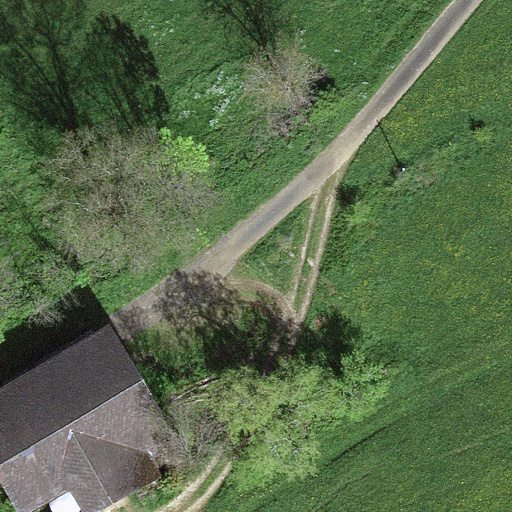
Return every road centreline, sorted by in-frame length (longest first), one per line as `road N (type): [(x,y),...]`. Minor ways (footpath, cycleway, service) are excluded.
road 1 (track): [(27,381),(194,278),(263,225),(361,124),(463,0)]
road 2 (track): [(317,171),(309,266),(265,395),(207,484),(170,511)]
